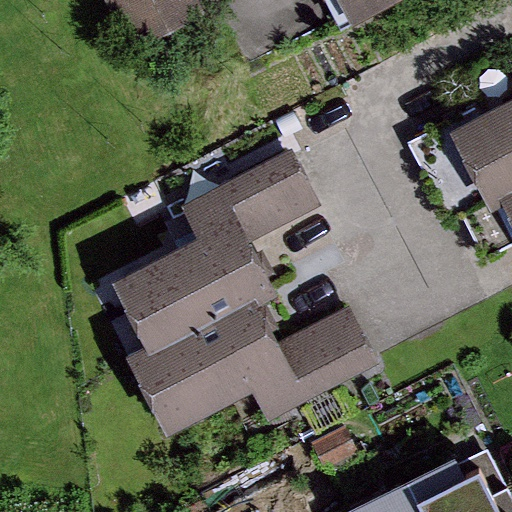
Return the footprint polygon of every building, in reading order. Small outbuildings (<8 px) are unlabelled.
[(206,15),(197,0),(120,0),(147,47),(206,15)] [(397,0),(329,0),(343,27),(397,0)] [(511,205),(511,100),(450,135),(496,216),(511,205)] [(266,302),(287,293),(262,243),(328,210),(298,149),(194,201),(212,236),(116,284),(153,359),(266,302)] [(283,334),(266,302),(153,359),(138,367),(172,433),(267,384),(282,412),(387,358),(356,296),(283,334)] [(494,511),(470,469),(391,511),(494,511)]
